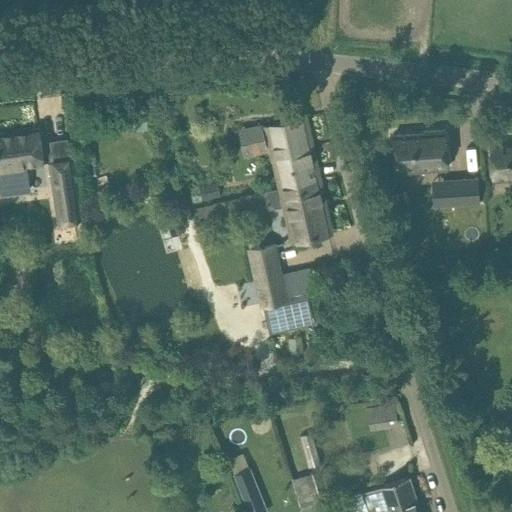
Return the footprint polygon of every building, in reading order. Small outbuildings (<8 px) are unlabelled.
[(146,109),(85,113),(86,131),(148,127),(146,109)] [(280,187),(318,179),(303,117),(266,126),(280,187)] [(38,128),(0,133),(0,193),(30,189),(27,165),(43,163),(38,128)] [(423,133),(392,135),(395,172),(448,168),(445,129),(423,131),(423,133)] [(511,142),(490,144),(493,179),(511,177),(511,142)] [(71,159),(50,162),(59,224),(79,221),(71,159)] [(480,202),(478,178),(444,180),(446,204),(480,202)] [(292,241),(310,237),(330,232),(318,179),(280,187),(280,188),(263,192),(268,210),(284,206),(292,241)] [(238,198),(218,203),(221,216),(241,211),(238,198)] [(307,293),(284,298),(273,245),(251,250),(263,304),(269,334),(314,323),(307,293)] [(370,429),(398,424),(394,404),(366,409),(370,429)] [(266,511),(268,511),(250,467),(233,474),(248,511),(266,511)] [(324,511),(317,489),(312,473),(293,480),(303,511),(324,511)] [(369,511),(386,511),(388,511),(388,510),(416,501),(408,476),(363,492),(369,511)] [(420,511),(416,501),(388,510),(388,511),(386,511),(420,511)]
